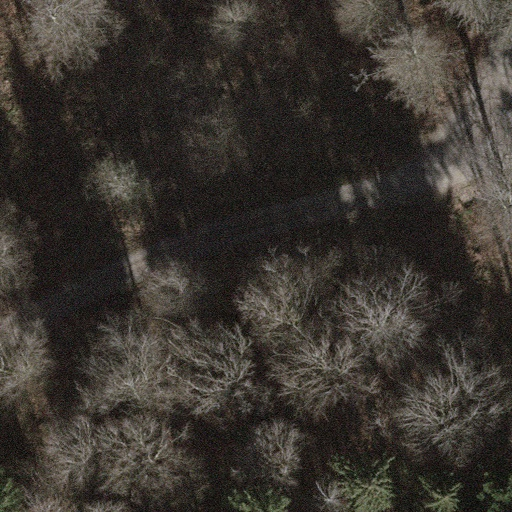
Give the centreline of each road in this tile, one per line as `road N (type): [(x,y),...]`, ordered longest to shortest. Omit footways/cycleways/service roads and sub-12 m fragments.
road 1 (track): [(432,172),(166,254),(75,294),(0,340)]
road 2 (track): [(432,172),(511,27)]
